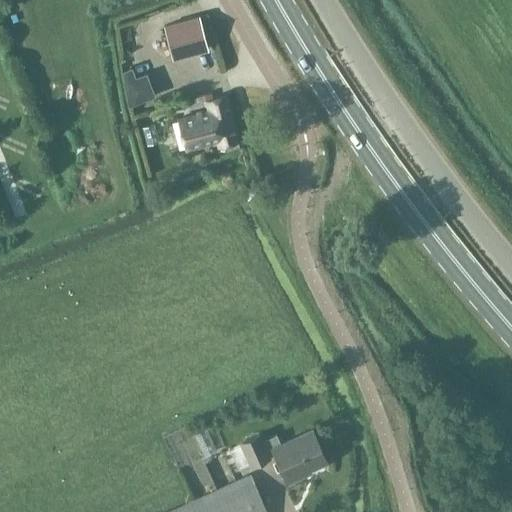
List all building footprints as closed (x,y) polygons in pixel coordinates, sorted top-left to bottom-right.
[(511,0),(439,0),(457,72),(511,58),(511,0)] [(164,26),(172,58),(207,49),(199,16),(164,26)] [(132,66),(121,70),(122,78),(123,81),(136,76),(132,66)] [(226,96),(213,100),(211,92),(205,94),(210,111),(179,118),(186,148),(217,140),(219,146),(238,141),(226,96)] [(286,483),(310,474),(309,470),(327,463),(314,428),(279,441),(276,434),(262,440),(259,433),(239,441),(249,467),(270,458),(268,455),(274,452),(286,483)] [(192,502),(168,511),(267,511),(253,481),(250,476),(242,479),(207,495),(192,502)]
